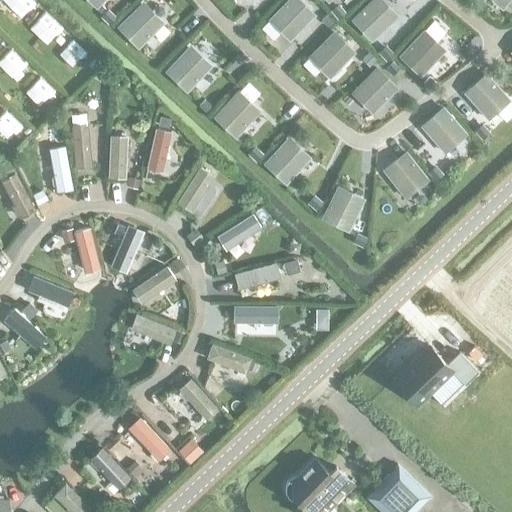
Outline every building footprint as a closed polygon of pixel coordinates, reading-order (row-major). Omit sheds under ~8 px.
[(298,0),(287,0),(271,17),(283,28),(282,29),(291,38),(299,29),(298,28),(312,13),(298,0)] [(386,8),(378,0),(371,0),(353,18),(371,37),(386,23),(387,24),(396,16),(388,7),(386,8)] [(153,15),(141,3),(119,25),(138,45),(153,30),(154,31),(162,23),(154,14),(153,15)] [(333,31),(311,54),(323,65),(322,66),(330,75),(339,66),(338,65),(352,50),(333,31)] [(434,43),(422,32),(400,54),(420,73),(434,58),(435,59),(443,50),(435,42),(434,43)] [(200,58),(188,47),(167,69),(186,88),(200,73),(201,74),(210,66),(201,57),(200,58)] [(376,67),(354,90),(366,101),(365,102),(373,110),(382,102),(381,101),(395,86),(376,67)] [(494,108),(506,97),(486,73),(465,91),(479,107),(478,108),(486,117),(495,109),(494,108)] [(248,104),(236,92),(215,115),(234,134),(249,119),(250,120),(258,111),(249,102),(248,104)] [(451,141),(463,130),(442,107),(422,125),(436,140),(435,141),(442,150),(451,142),(451,141)] [(76,165),(91,164),(87,123),(72,125),(76,165)] [(161,169),(170,130),(156,126),(147,166),(161,169)] [(124,176),(126,136),(111,135),(109,176),(124,176)] [(55,181),(70,178),(63,138),(48,141),(55,181)] [(299,150),(287,139),(265,162),(285,180),(299,165),(300,166),(309,157),(300,149),(299,150)] [(412,186),(424,176),(405,152),(384,168),(397,185),(396,185),(403,195),(413,187),(412,186)] [(191,208),(212,174),(200,166),(178,200),(191,208)] [(0,181),(18,216),(32,209),(13,174),(0,180),(0,181)] [(351,195),(337,188),(323,216),(347,228),(356,209),(358,210),(363,199),(352,194),(351,195)] [(226,247),(260,225),(252,213),(218,235),(226,247)] [(84,269),(99,265),(88,226),(74,230),(84,269)] [(126,269),(141,231),(127,226),(113,263),(126,269)] [(239,286),(278,276),(274,261),(235,272),(239,286)] [(141,300),(175,278),(166,265),(133,288),(141,300)] [(65,304),(70,290),(33,275),(27,289),(65,304)] [(275,320),(275,306),(235,305),(234,320),(275,320)] [(33,346),(44,334),(13,307),(3,319),(33,346)] [(169,342),(174,328),(137,313),(131,327),(169,342)] [(446,363),(428,344),(393,378),(417,403),(451,370),(464,384),(478,370),(459,350),(446,363)] [(243,373),(249,359),(211,345),(206,358),(243,373)] [(206,418),(217,408),(190,378),(179,388),(206,418)] [(158,459),(169,448),(140,417),(129,428),(158,459)] [(119,486),(130,475),(101,444),(90,455),(119,486)] [(329,471),(314,456),(296,475),(293,475),(287,478),(284,484),(284,491),(288,497),(294,500),(297,500),(304,507),(302,509),(304,511),(324,511),(353,482),(335,465),(329,471)] [(397,463),(366,495),(383,511),(411,511),(429,494),(397,463)] [(73,511),(92,511),(94,511),(65,483),(54,494),(73,511)]
